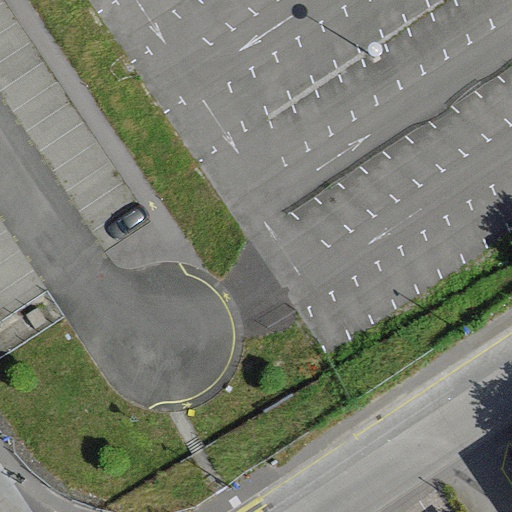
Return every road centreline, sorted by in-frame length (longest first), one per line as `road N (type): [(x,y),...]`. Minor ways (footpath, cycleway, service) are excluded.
road 1 (unknown): [(176,340),(118,310),(0,133)]
road 2 (unclassified): [(511,382),(308,511)]
